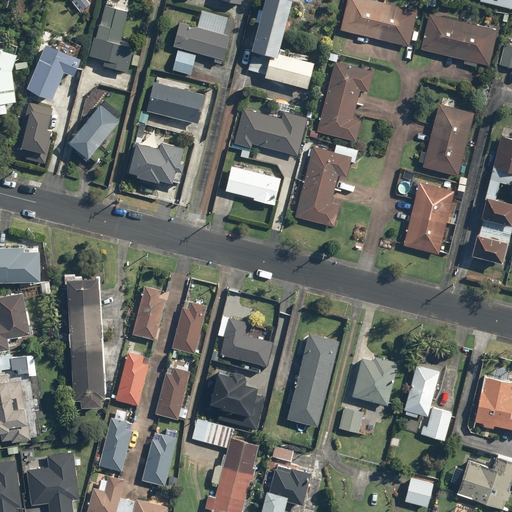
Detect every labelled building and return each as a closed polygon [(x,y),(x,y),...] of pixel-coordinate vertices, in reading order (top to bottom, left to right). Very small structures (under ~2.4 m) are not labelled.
[(92,3),(89,0),(70,0),(71,0),(80,12),(92,3)] [(124,0),(98,0),(84,45),(124,58),(132,34),(115,29),(124,0)] [(313,62),(279,54),(291,0),(266,0),(256,50),(271,53),(266,76),(308,85),(313,62)] [(366,0),(348,0),(341,31),(411,48),(419,13),(366,0)] [(511,0),(478,0),(478,1),(511,8),(511,0)] [(431,15),(422,52),(491,68),(500,31),(431,15)] [(178,21),(172,45),(225,58),(231,34),(178,21)] [(48,41),(27,86),(53,98),(65,70),(75,74),(83,57),(48,41)] [(0,101),(17,99),(14,68),(19,53),(0,47),(0,101)] [(175,49),(171,68),(193,73),(198,54),(175,49)] [(337,58),(320,129),(359,138),(363,117),(355,115),(361,87),(371,89),(376,67),(337,58)] [(152,81),(145,111),(199,123),(206,94),(152,81)] [(243,92),(231,89),(200,210),(211,213),(243,92)] [(440,100),(425,163),(461,172),(476,109),(440,100)] [(102,102),(71,140),(90,156),(122,118),(102,102)] [(53,109),(29,103),(27,112),(24,111),(15,147),(44,153),(49,132),(45,131),(49,117),(53,109)] [(308,118),(284,111),(281,120),(244,109),(234,141),(249,148),(252,142),(296,155),(308,118)] [(150,113),(143,111),(136,134),(144,136),(150,113)] [(511,137),(500,135),(493,165),(511,169),(511,137)] [(183,147),(161,142),(159,148),(133,142),(125,174),(157,182),(158,178),(171,182),(174,171),(181,173),(184,163),(180,162),(183,147)] [(312,144),(296,213),(338,223),(342,202),(334,200),(340,173),(350,175),(355,154),(312,144)] [(230,166),(225,189),(254,196),(253,199),(276,204),(276,201),(282,177),(230,166)] [(422,178),(406,242),(441,250),(457,187),(422,178)] [(511,201),(487,196),(482,216),(511,222),(511,201)] [(478,233),(473,254),(504,261),(509,240),(478,233)] [(0,280),(42,279),(41,250),(25,250),(25,244),(0,244),(0,280)] [(69,278),(76,398),(81,398),(81,405),(103,404),(102,397),(107,397),(100,276),(69,278)] [(144,285),(132,333),(155,338),(165,298),(159,296),(161,289),(144,285)] [(0,294),(0,310),(2,320),(0,320),(0,349),(11,347),(9,335),(32,331),(24,290),(0,294)] [(173,347),(196,352),(206,303),(189,300),(188,307),(181,306),(173,347)] [(219,353),(266,363),(272,339),(245,333),(248,320),(227,316),(219,353)] [(305,331),(286,418),(321,425),(340,339),(305,331)] [(128,350),(116,398),(138,403),(149,363),(143,361),(145,354),(128,350)] [(14,356),(17,368),(29,366),(26,354),(14,356)] [(388,404),(398,360),(374,355),(373,359),(361,356),(352,396),(388,404)] [(414,364),(404,409),(429,414),(439,370),(414,364)] [(156,413),(179,417),(189,369),(172,365),(171,373),(165,372),(156,413)] [(266,392),(258,390),(260,382),(246,379),(248,372),(233,369),(233,371),(219,367),(211,401),(222,404),(219,415),(258,425),(266,392)] [(511,403),(511,381),(484,375),(474,420),(511,428),(511,406),(511,403)] [(0,430),(1,431),(2,439),(12,437),(13,441),(33,437),(20,376),(0,379),(0,430)] [(343,406),(338,427),(358,431),(363,410),(343,406)] [(444,439),(450,412),(432,408),(426,435),(444,439)] [(112,415),(99,463),(122,469),(132,428),(126,427),(128,419),(112,415)] [(194,418),(190,436),(227,444),(231,426),(194,418)] [(144,479),(167,483),(177,435),(160,431),(159,439),(152,438),(144,479)] [(242,511),(258,443),(230,437),(213,511),(242,511)] [(295,449),(276,444),(272,457),(291,462),(295,449)] [(36,461),(34,446),(21,448),(22,463),(36,461)] [(79,496),(74,448),(48,450),(49,463),(28,465),(32,501),(48,499),(49,511),(76,511),(75,497),(79,496)] [(23,503),(18,454),(0,456),(0,511),(19,511),(18,503),(23,503)] [(468,460),(457,491),(502,506),(511,475),(511,460),(496,455),(492,468),(468,460)] [(265,488),(260,511),(285,511),(289,499),(304,502),(311,471),(275,463),(269,489),(265,488)] [(87,511),(116,511),(125,478),(108,474),(104,489),(94,487),(87,511)] [(409,476),(404,499),(430,505),(435,482),(409,476)] [(136,497),(132,511),(167,511),(169,505),(136,497)]
